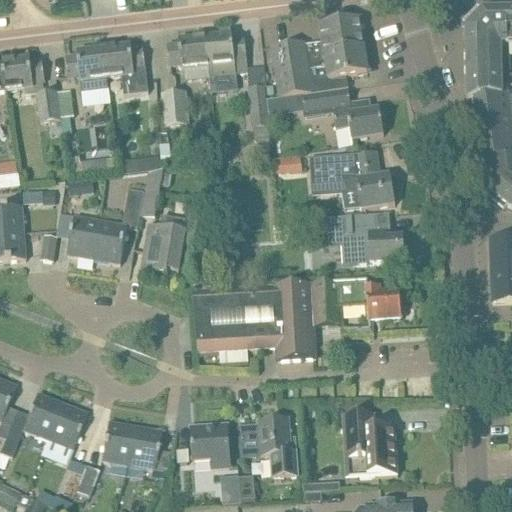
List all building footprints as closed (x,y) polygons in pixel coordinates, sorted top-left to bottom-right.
[(507,46),(507,12),(500,12),(483,13),(466,30),(467,55),(501,54),(501,46),(507,46)] [(363,49),(358,21),(320,28),(324,50),(305,53),(304,46),(272,52),(274,63),(363,49)] [(232,37),(205,40),(209,70),(208,70),(209,80),(248,76),(244,40),(232,41),(232,37)] [(180,73),(208,70),(209,70),(205,40),(178,43),(179,47),(167,48),(169,70),(180,69),(180,73)] [(124,99),(148,96),(143,51),(131,52),(131,48),(104,51),(107,81),(121,80),(124,99)] [(367,77),(363,49),(274,63),(280,103),(349,92),(347,80),(367,77)] [(107,81),(104,51),(77,55),(77,59),(66,60),(68,82),(80,80),(82,96),(108,93),(107,81)] [(501,79),(501,54),(467,55),(467,80),(487,79),(501,79)] [(2,65),(6,95),(23,93),(24,102),(37,100),(37,98),(44,97),(42,86),(45,85),(42,63),(30,65),(29,61),(2,65)] [(507,86),(502,86),(472,87),(478,124),(511,119),(507,86)] [(270,130),(266,91),(248,93),(254,143),(270,141),(269,131),(270,130)] [(71,94),(57,96),(60,120),(60,122),(74,120),(71,94)] [(333,117),(333,116),(342,114),(362,111),(363,116),(370,115),(369,105),(351,108),(349,95),(348,94),(303,101),(305,116),(306,121),(333,117)] [(44,97),(37,98),(37,100),(40,127),(49,126),(50,135),(51,140),(62,138),(60,122),(60,120),(57,96),(57,95),(44,97)] [(189,129),(186,96),(162,98),(165,131),(189,129)] [(333,117),(334,117),(336,132),(349,130),(349,131),(352,144),(384,139),(380,113),(371,115),(370,115),(363,116),(362,111),(342,114),(333,116),(333,117)] [(511,140),(511,122),(511,119),(478,124),(481,146),(511,140)] [(161,162),(172,161),(170,136),(159,138),(161,162)] [(511,162),(511,140),(481,146),(484,167),(511,162)] [(357,158),(310,163),(312,190),(327,189),(327,195),(342,194),(345,213),(362,212),(362,214),(395,208),(390,179),(376,181),(374,171),(379,170),(376,155),(357,158)] [(301,160),(291,162),(293,176),(302,175),(301,160)] [(79,161),(70,162),(72,182),(117,176),(115,162),(80,166),(79,161)] [(159,161),(141,163),(142,176),(160,174),(159,161)] [(511,162),(484,167),(488,193),(511,212),(511,211),(511,162)] [(0,191),(19,190),(18,164),(0,165),(0,191)] [(142,211),(140,221),(155,223),(163,174),(148,177),(145,196),(142,211)] [(76,186),(68,187),(70,199),(78,198),(76,186)] [(126,208),(142,211),(145,196),(129,193),(126,208)] [(55,194),(43,195),(43,209),(56,208),(55,194)] [(22,210),(0,211),(0,238),(24,237),(22,210)] [(353,250),(354,269),(405,266),(405,263),(407,261),(407,254),(404,252),(404,241),(387,242),(387,236),(370,237),(369,219),(349,221),(320,223),(321,252),(353,250)] [(151,228),(149,228),(147,241),(145,253),(141,273),(167,277),(169,268),(180,270),(183,251),(186,236),(183,236),(185,223),(162,220),(161,230),(151,228)] [(101,226),(74,221),(67,259),(94,264),(101,226)] [(127,230),(101,226),(94,264),(121,269),(127,230)] [(0,265),(26,264),(24,237),(0,238),(0,265)] [(57,242),(45,240),(41,264),(53,266),(57,242)] [(511,241),(490,243),(492,307),(511,306),(511,241)] [(204,259),(201,279),(223,281),(225,261),(204,259)] [(243,268),(231,269),(232,281),(244,281),(243,268)] [(273,291),(194,296),(199,357),(277,352),(278,365),(316,363),(314,331),(342,330),(341,313),(354,312),(354,309),(368,308),(369,325),(367,325),(368,330),(340,332),(341,339),(371,336),(370,325),(401,323),(400,294),(380,295),(380,292),(367,293),(366,285),(339,286),(273,290),(273,291)] [(0,426),(15,391),(0,384),(0,426)] [(36,398),(22,434),(47,444),(62,408),(36,398)] [(47,444),(41,459),(66,469),(72,454),(79,437),(87,418),(62,408),(47,444)] [(348,420),(343,420),(344,440),(345,451),(345,465),(358,464),(359,482),(378,480),(398,479),(395,431),(375,432),(375,418),(348,420)] [(240,432),(242,462),(273,459),(274,482),(298,480),(296,450),(290,450),(288,425),(259,427),(259,431),(240,432)] [(101,464),(127,469),(134,431),(107,426),(101,464)] [(230,471),(227,429),(214,430),(214,434),(192,435),(192,431),(191,431),(194,466),(212,464),(213,472),(230,471)] [(0,441),(5,443),(9,434),(0,430),(0,441)] [(161,436),(134,431),(127,469),(154,473),(161,436)] [(5,443),(0,455),(0,457),(11,462),(20,439),(9,434),(5,443)] [(189,453),(175,454),(176,468),(190,467),(189,453)] [(99,475),(85,470),(75,497),(89,502),(99,475)] [(255,503),(254,480),(239,481),(241,504),(255,503)] [(0,503),(14,511),(21,497),(0,486),(0,503)] [(303,488),(304,496),(322,495),(340,494),(340,486),(303,488)] [(40,494),(35,503),(44,508),(52,511),(69,511),(72,507),(55,499),(54,501),(40,494)] [(304,496),(303,496),(304,506),(322,505),(322,495),(304,496)]
